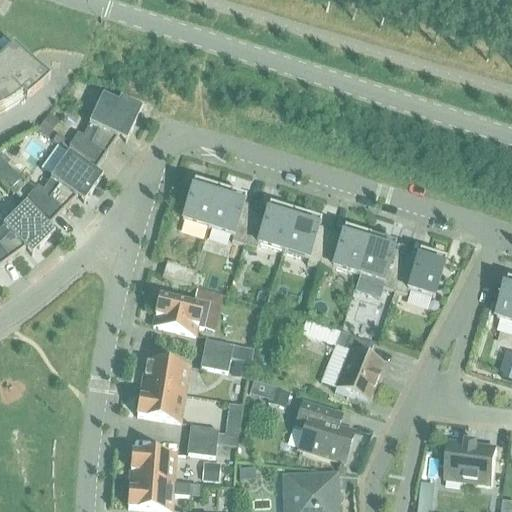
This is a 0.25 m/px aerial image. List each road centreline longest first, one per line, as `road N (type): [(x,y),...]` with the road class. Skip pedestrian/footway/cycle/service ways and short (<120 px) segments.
road 1 (tertiary): [(511,140),(75,0)]
road 2 (residential): [(119,227),(169,141),(185,134),(494,234)]
road 3 (residential): [(119,227),(123,271),(84,511)]
road 4 (residential): [(0,329),(119,227)]
road 5 (residential): [(470,299),(416,406)]
road 6 (residential): [(416,406),(368,482),(371,511)]
